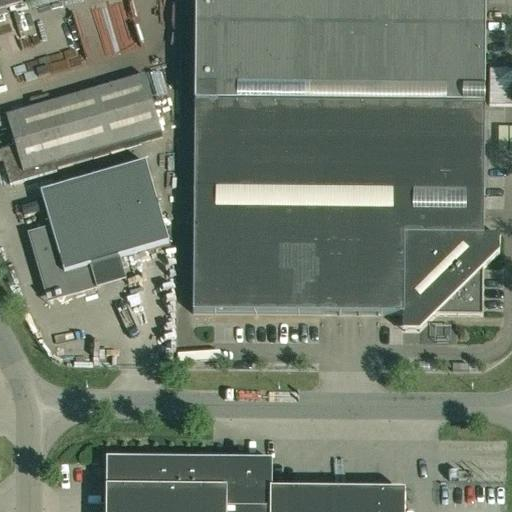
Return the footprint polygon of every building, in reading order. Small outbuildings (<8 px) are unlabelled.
[(0,0),(0,11),(22,5),(20,0),(0,0)] [(484,107),(484,0),(195,0),(194,105),(484,107)] [(162,90),(176,85),(167,61),(153,66),(162,90)] [(0,151),(0,155),(9,187),(56,173),(54,166),(161,134),(144,76),(6,117),(15,148),(0,151)] [(484,107),(194,105),(193,315),(482,317),(483,269),(499,254),(499,237),(483,237),(484,107)] [(169,245),(145,164),(40,195),(64,276),(169,245)] [(227,466),(227,462),(106,461),(105,511),(404,511),(405,492),(272,491),(272,483),(267,483),(268,466),(227,466)]
